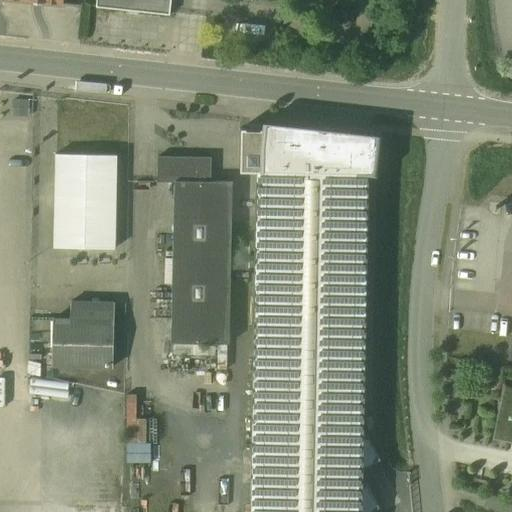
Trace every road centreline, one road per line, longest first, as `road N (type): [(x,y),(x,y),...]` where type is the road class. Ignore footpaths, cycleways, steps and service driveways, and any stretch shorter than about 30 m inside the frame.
road 1 (secondary): [(446,107),(0,56)]
road 2 (residential): [(446,107),(419,353),(430,481)]
